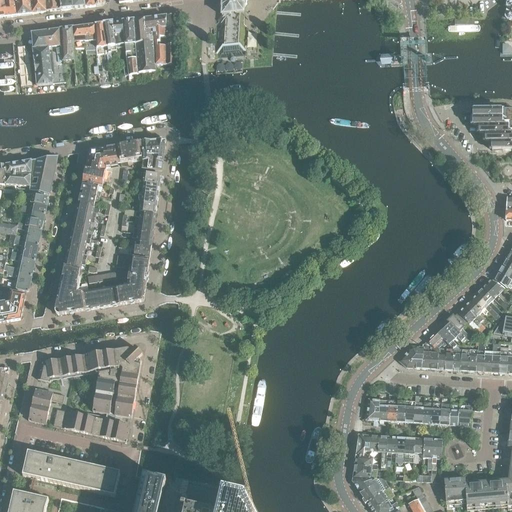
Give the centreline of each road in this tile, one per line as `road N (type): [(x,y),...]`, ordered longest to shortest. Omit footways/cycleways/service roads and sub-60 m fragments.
road 1 (residential): [(51,321),(157,299),(171,139),(164,132),(87,145)]
road 2 (residential): [(24,430),(126,452),(132,446),(145,341),(40,357)]
road 3 (tertiary): [(377,364),(491,243),(485,191),(423,117)]
road 4 (residential): [(66,149),(28,325)]
road 5 (residential): [(51,321),(87,145)]
road 6 (tertiary): [(355,511),(341,483),(345,428),(352,393),(377,364)]
road 7 (residential): [(111,14),(205,2),(204,36)]
road 8 (residential): [(493,385),(399,378),(377,364)]
